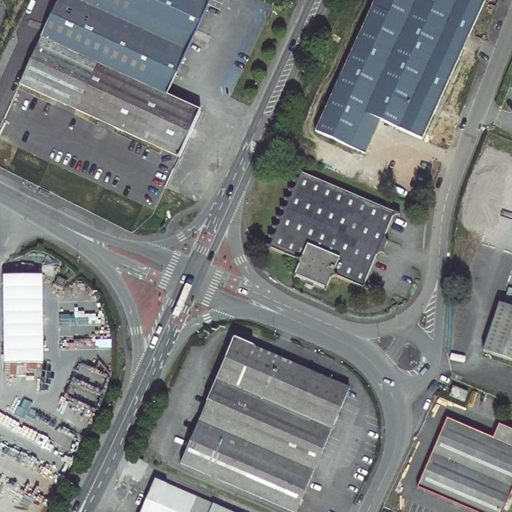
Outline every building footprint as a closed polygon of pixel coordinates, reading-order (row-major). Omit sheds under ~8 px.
[(154,64),(177,74),(210,0),(58,0),(41,38),(145,86),(154,64)] [(485,1),(481,0),(374,0),(315,132),(349,147),(364,113),(380,120),(422,140),(485,1)] [(145,86),(41,38),(20,85),(81,113),(83,107),(91,111),(92,107),(100,110),(96,120),(179,158),(201,111),(167,96),(145,86)] [(167,96),(177,74),(154,64),(145,86),(167,96)] [(88,116),(91,111),(83,107),(81,113),(88,116)] [(88,116),(96,120),(100,110),(92,107),(91,111),(88,116)] [(349,147),(365,154),(380,120),(364,113),(349,147)] [(16,136),(0,128),(0,157),(5,160),(16,136)] [(394,212),(302,173),(297,170),(296,172),(298,173),(299,176),(299,177),(297,179),(296,180),(295,180),(293,180),(292,181),(294,183),(295,184),(295,186),(295,187),(294,188),(293,189),(290,190),(289,189),(288,191),(291,192),(292,195),(291,197),(290,198),(288,199),(286,199),(285,199),(284,200),(285,201),(287,203),(287,206),(285,208),(284,209),(282,209),(281,208),(281,209),(282,210),(283,211),(284,214),(284,215),(282,217),(280,217),(277,217),(277,218),(278,219),(280,221),(280,224),(279,226),(276,227),(273,226),(273,228),(274,228),(275,229),(276,232),(276,234),(274,236),(272,236),(271,236),(270,236),(269,237),(270,238),(271,240),(272,242),(271,243),(271,244),(268,246),(267,246),(265,245),(265,247),(296,260),(298,263),(299,265),(298,267),(294,277),(295,278),(296,277),(326,289),(325,290),(326,291),(331,279),(332,278),(334,277),(336,277),(368,290),(368,289),(367,289),(366,286),(366,283),(377,255),(378,254),(381,253),(383,254),(384,252),(383,252),(387,243),(388,243),(389,241),(387,240),(386,238),(386,236),(393,219),(394,217),(395,216),(396,215),(398,215),(400,215),(400,214),(395,212),(394,212)] [(42,276),(4,276),(5,364),(43,363),(42,287),(42,276)] [(66,280),(59,276),(55,284),(62,288),(66,280)] [(511,307),(499,303),(483,351),(511,360),(511,307)] [(296,511),(331,432),(238,395),(259,349),(234,339),(180,463),(292,511),(296,511)] [(297,366),(259,349),(238,395),(331,432),(339,413),(287,390),(297,366)] [(287,390),(339,413),(350,388),(297,366),(287,390)] [(468,393),(454,386),(449,396),(464,402),(468,393)] [(493,438),(447,419),(418,488),(474,511),(503,511),(511,491),(511,429),(499,424),(493,438)] [(231,511),(155,479),(140,511),(231,511)]
